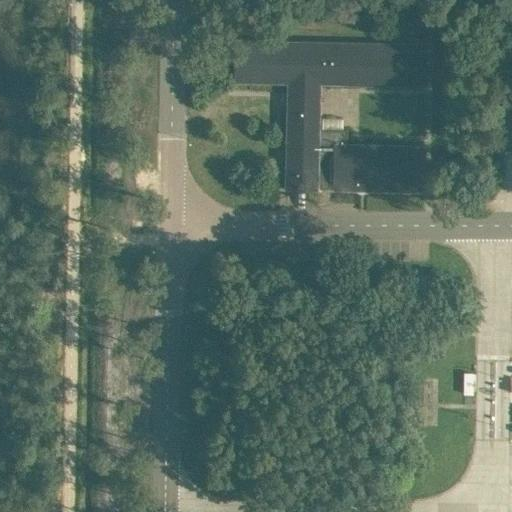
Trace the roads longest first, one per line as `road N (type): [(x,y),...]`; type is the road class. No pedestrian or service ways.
road 1 (unclassified): [(170,224),(511,225)]
road 2 (unclassified): [(163,511),(170,224)]
road 3 (unclassified): [(170,224),(174,0)]
